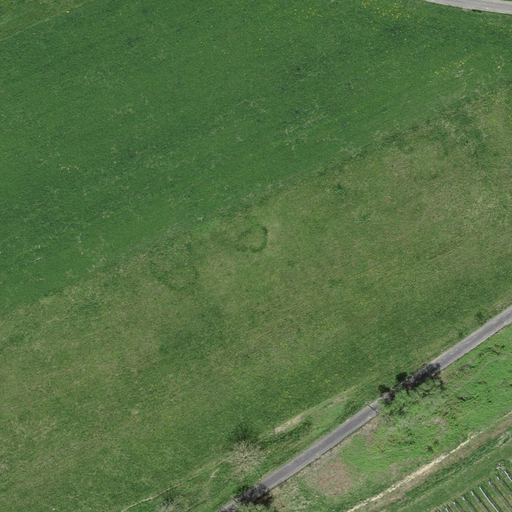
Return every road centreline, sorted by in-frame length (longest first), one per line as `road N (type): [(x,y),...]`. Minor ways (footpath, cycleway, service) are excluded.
road 1 (track): [(228,511),(511,312)]
road 2 (track): [(407,511),(511,449)]
